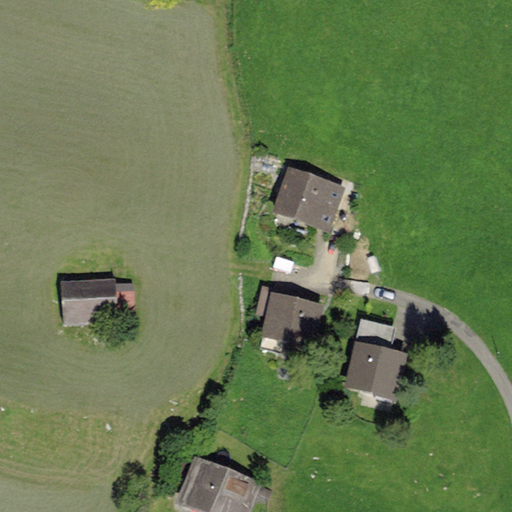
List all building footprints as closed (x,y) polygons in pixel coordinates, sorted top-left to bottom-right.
[(333,237),(348,192),(291,174),(276,219),(333,237)] [(123,283),(69,286),(72,334),(125,331),(123,283)] [(330,311),(275,303),(268,351),(324,359),(330,311)] [(401,406),(412,362),(363,350),(352,394),(401,406)] [(257,511),(268,486),(199,458),(180,506),(194,511),(257,511)]
